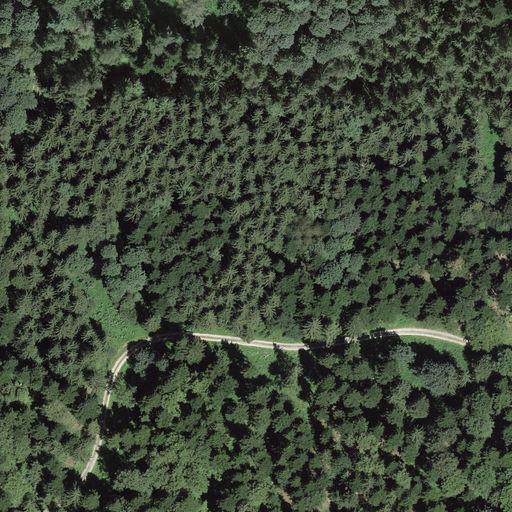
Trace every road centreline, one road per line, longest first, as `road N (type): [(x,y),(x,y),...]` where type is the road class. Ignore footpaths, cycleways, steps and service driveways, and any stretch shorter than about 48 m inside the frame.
road 1 (track): [(511,348),(389,330),(291,345),(149,335),(110,369),(86,474),(45,511)]
road 2 (track): [(61,0),(38,31),(32,93),(0,136)]
